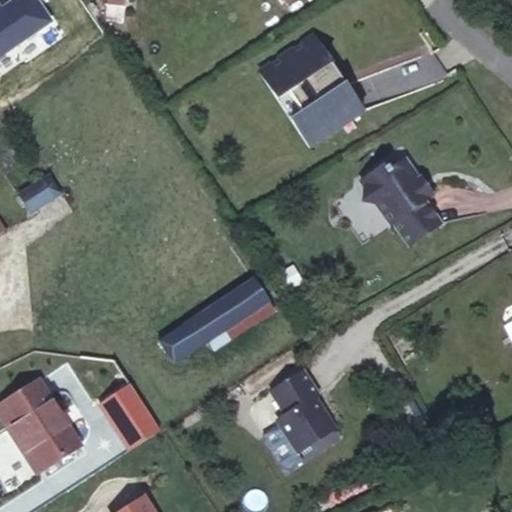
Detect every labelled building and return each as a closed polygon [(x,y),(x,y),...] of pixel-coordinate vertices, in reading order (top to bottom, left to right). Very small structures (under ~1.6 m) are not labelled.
[(31,57),(69,31),(57,13),(19,40),(31,57)] [(51,73),(95,38),(89,31),(45,67),(51,73)] [(312,35),(260,73),(280,100),(290,92),(305,112),(295,119),(315,146),(366,108),(347,82),(340,87),(325,67),(332,61),(312,35)] [(383,165),(361,180),(372,194),(363,200),(376,202),(391,223),(394,221),(410,244),(441,222),(425,200),(427,198),(432,194),(421,177),(419,178),(405,159),(391,168),(389,165),(385,168),(383,165)] [(36,184),(47,201),(60,193),(48,176),(36,184)] [(29,213),(47,201),(36,184),(18,196),(29,213)] [(253,278),(185,320),(200,344),(234,323),(268,302),(269,301),(253,278)] [(268,302),(234,323),(239,333),(274,311),(268,302)] [(278,422),(296,450),(334,427),(313,395),(317,393),(302,369),(270,390),(284,412),(280,416),(278,422)] [(0,403),(0,418),(24,454),(29,451),(40,469),(78,444),(36,380),(0,403)] [(159,428),(128,385),(99,404),(128,448),(159,428)] [(29,451),(24,454),(35,472),(40,469),(29,451)] [(155,511),(145,496),(119,511),(155,511)]
